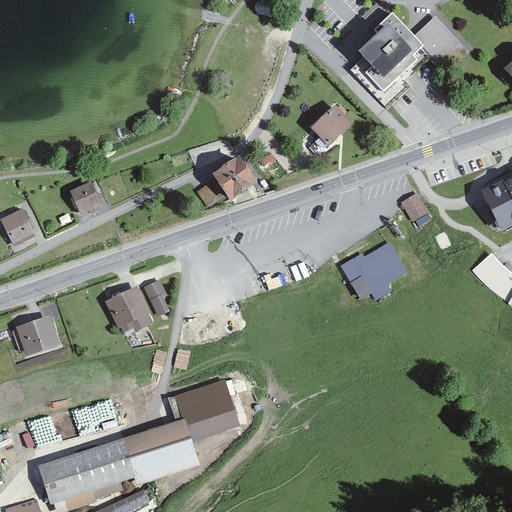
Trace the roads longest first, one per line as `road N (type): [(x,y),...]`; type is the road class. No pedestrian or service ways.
road 1 (secondary): [(0,302),(511,123)]
road 2 (residential): [(308,0),(274,106),(229,158),(0,269)]
